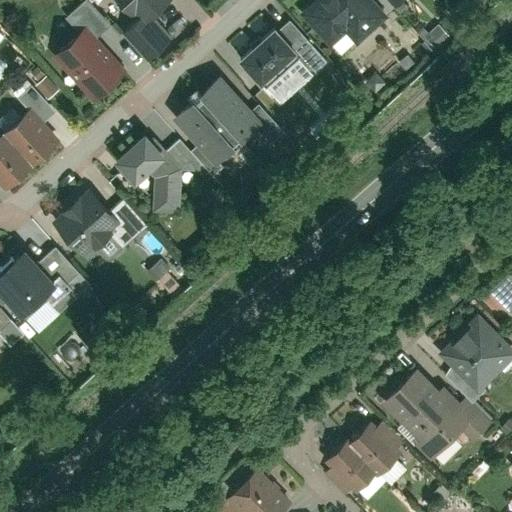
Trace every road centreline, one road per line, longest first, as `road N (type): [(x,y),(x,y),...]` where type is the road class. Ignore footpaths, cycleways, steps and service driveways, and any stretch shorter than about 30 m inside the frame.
road 1 (secondary): [(511,80),(28,511)]
road 2 (residential): [(346,511),(297,464),(299,425),(511,241)]
road 3 (residential): [(253,0),(0,216)]
